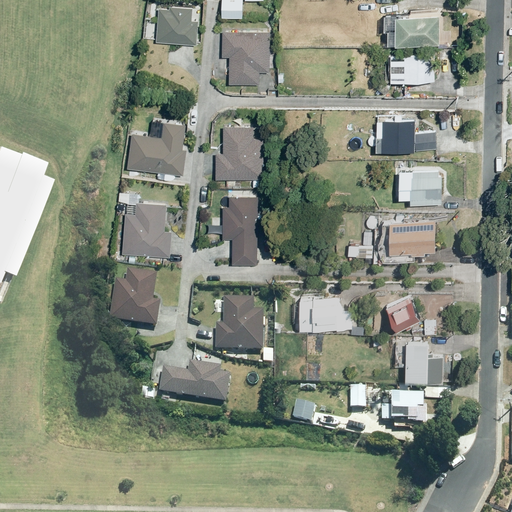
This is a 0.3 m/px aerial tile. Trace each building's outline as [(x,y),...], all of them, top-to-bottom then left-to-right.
[(241,0),(220,0),(220,11),(242,12),(241,0)] [(191,18),(192,4),(168,2),(168,4),(158,4),(156,39),(196,41),(198,18),(191,18)] [(440,15),(398,16),(398,44),(440,44),(440,15)] [(227,79),(259,80),(259,69),(268,69),(269,29),(222,28),(221,53),(228,53),(227,79)] [(416,49),(416,53),(392,53),(392,81),(435,80),(435,53),(426,52),(426,49),(416,49)] [(403,120),(403,115),(378,114),(378,150),(416,151),(416,149),(437,149),(437,132),(416,131),(416,120),(403,120)] [(182,145),(184,121),(159,119),(158,132),(130,130),(127,164),(183,171),(185,146),(182,145)] [(262,176),(263,123),(223,122),(222,149),(217,149),(216,175),(262,176)] [(0,279),(2,280),(5,272),(18,277),(57,181),(44,176),(49,164),(4,146),(0,155),(0,279)] [(412,181),(405,180),(405,191),(412,191),(412,203),(434,203),(434,198),(443,198),(443,174),(440,174),(440,170),(412,169),(412,181)] [(118,201),(126,201),(122,250),(169,253),(171,228),(164,227),(166,201),(138,199),(139,191),(119,189),(118,201)] [(258,218),(262,218),(263,201),(258,201),(258,194),(228,193),(228,204),(223,204),(222,237),(231,237),(231,261),(260,261),(261,226),(257,225),(258,218)] [(392,199),(391,199),(391,210),(409,209),(408,198),(397,199),(397,193),(392,193),(392,199)] [(397,218),(392,218),(392,251),(413,251),(413,253),(426,253),(426,250),(437,249),(437,219),(405,219),(405,213),(397,214),(397,218)] [(365,230),(364,243),(372,243),(373,231),(365,230)] [(114,279),(110,319),(133,321),(133,323),(157,325),(159,300),(154,299),(156,272),(124,269),(123,279),(114,279)] [(412,295),(388,304),(398,331),(407,327),(408,329),(413,327),(411,324),(421,320),(412,295)] [(301,302),(294,303),(294,322),(301,322),(301,329),(338,328),(338,329),(353,329),(352,310),(338,310),(338,296),(315,297),(315,298),(301,299),(301,302)] [(261,350),(264,309),(252,309),(253,298),(224,297),(223,323),(216,323),(215,347),(261,350)] [(425,318),(426,334),(437,333),(436,318),(425,318)] [(434,352),(429,351),(429,342),(408,342),(408,381),(444,381),(444,356),(434,356),(434,352)] [(273,349),(263,348),(262,362),(272,362),(273,349)] [(187,369),(163,365),(159,391),(226,402),(231,373),(220,371),(221,364),(189,358),(187,369)] [(367,386),(350,385),(349,407),(365,408),(366,408),(367,386)] [(425,397),(394,397),(395,424),(411,424),(411,426),(417,426),(418,427),(429,426),(428,408),(425,408),(425,397)] [(315,404),(296,400),(293,418),(312,421),(315,404)] [(371,410),(365,409),(364,420),(377,421),(377,409),(371,408),(371,410)]
